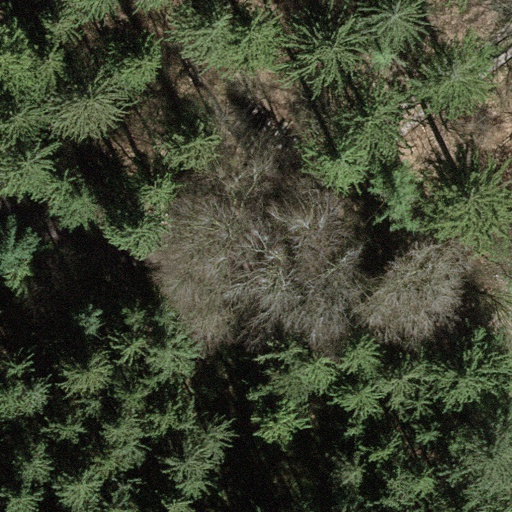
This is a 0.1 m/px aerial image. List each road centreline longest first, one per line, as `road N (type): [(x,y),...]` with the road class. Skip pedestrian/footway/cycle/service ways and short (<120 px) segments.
road 1 (track): [(0,465),(50,375),(185,255),(511,26)]
road 2 (track): [(511,323),(185,255),(0,164)]
